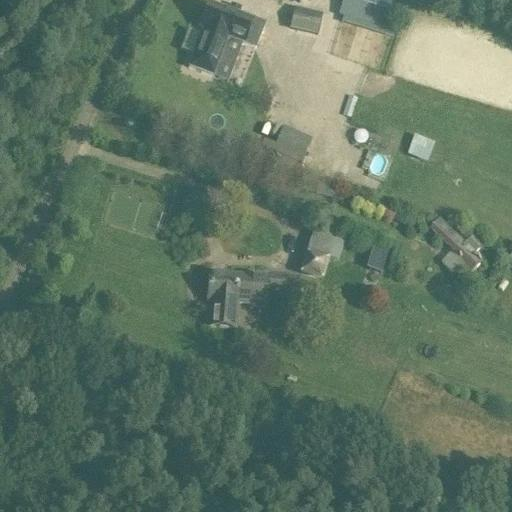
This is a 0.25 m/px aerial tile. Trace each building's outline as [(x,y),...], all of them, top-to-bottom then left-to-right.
[(390,0),(344,0),(339,17),(382,30),(390,0)] [(200,30),(203,31),(188,70),(213,79),(227,40),(255,50),(264,26),(251,21),(211,6),(211,5),(210,5),(200,30)] [(314,37),(319,18),(293,12),(289,31),(314,37)] [(282,131),(272,156),(300,168),(311,143),(282,131)] [(470,275),(481,263),(444,227),(436,236),(460,260),(470,275)] [(337,264),(344,242),(312,233),(306,255),(337,264)] [(374,249),(371,257),(385,261),(387,254),(374,249)] [(266,280),(209,276),(208,302),(210,302),(208,328),(235,330),(236,304),(265,306),(265,292),(295,294),(296,280),(266,278),(266,280)]
